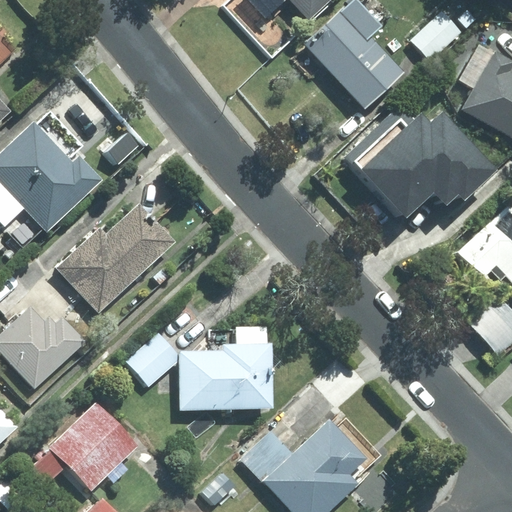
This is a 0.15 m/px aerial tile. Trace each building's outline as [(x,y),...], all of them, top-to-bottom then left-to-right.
[(248,0),(266,18),(284,0),(291,0),(310,19),(330,0),(248,0)] [(381,26),(356,0),(351,0),(304,44),(365,109),(404,73),(370,37),(381,26)] [(461,32),(442,11),(411,40),(431,61),(461,32)] [(511,137),(511,73),(509,72),(511,66),(511,61),(479,44),(460,80),(474,87),(461,110),(511,137)] [(348,158),(406,218),(434,192),(447,206),(459,195),(464,201),(498,169),(443,113),(431,126),(421,116),(415,122),(401,108),(348,158)] [(29,117),(0,146),(0,191),(44,235),(96,182),(29,117)] [(511,283),(511,197),(508,202),(510,204),(459,253),(485,279),(496,268),(511,283)] [(94,228),(47,269),(90,317),(168,247),(131,205),(99,234),(94,228)] [(13,276),(0,288),(0,314),(8,322),(0,330),(0,360),(30,391),(80,342),(13,276)] [(511,310),(494,291),(464,317),(498,355),(511,343),(511,310)] [(174,330),(174,354),(170,354),(151,333),(119,361),(144,389),(164,371),(172,372),(172,411),(265,410),(264,329),(174,330)] [(60,469),(86,494),(101,478),(110,487),(126,471),(117,462),(133,446),(89,403),(25,469),(43,487),(60,469)] [(0,439),(10,431),(0,420),(0,439)] [(267,435),(237,463),(282,511),(325,511),(352,487),(343,476),(359,461),(323,421),(286,455),(267,435)] [(0,507),(17,492),(4,477),(0,480),(0,507)] [(107,511),(95,499),(82,511),(107,511)]
